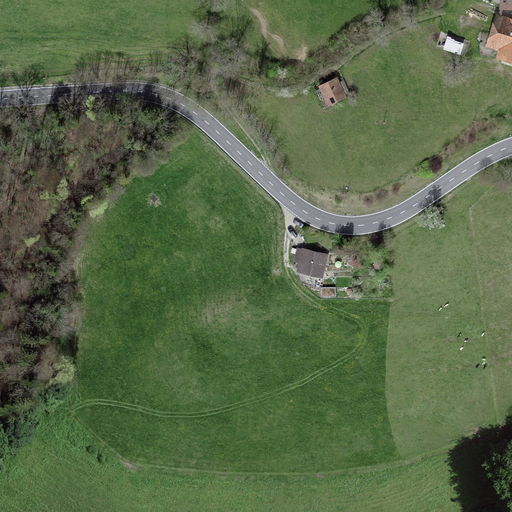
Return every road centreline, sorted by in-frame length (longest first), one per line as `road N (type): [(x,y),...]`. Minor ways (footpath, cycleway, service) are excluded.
road 1 (tertiary): [(0,98),(103,88),(175,99),(301,209),(352,225),(392,217),(511,145)]
road 2 (track): [(271,183),(215,99),(208,71)]
